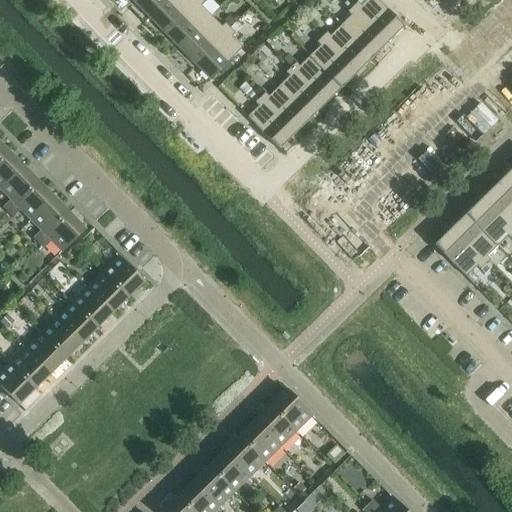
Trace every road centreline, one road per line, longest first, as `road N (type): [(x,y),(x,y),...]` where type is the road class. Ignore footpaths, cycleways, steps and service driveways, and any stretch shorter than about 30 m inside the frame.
road 1 (residential): [(422,31),(257,191),(75,0)]
road 2 (residential): [(187,269),(10,453),(0,442)]
road 3 (residential): [(187,269),(0,83)]
road 4 (residential): [(418,511),(282,370)]
road 5 (unclassified): [(511,374),(399,252)]
